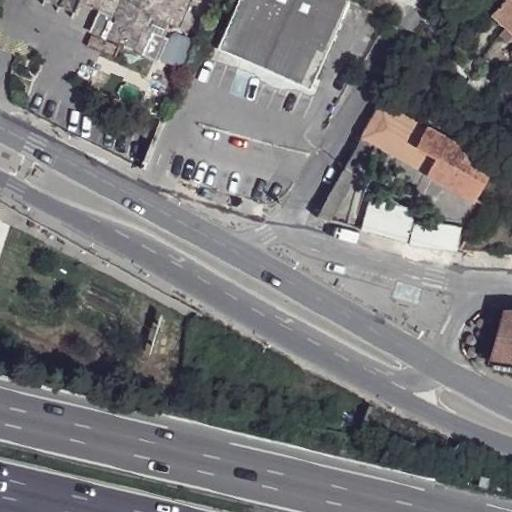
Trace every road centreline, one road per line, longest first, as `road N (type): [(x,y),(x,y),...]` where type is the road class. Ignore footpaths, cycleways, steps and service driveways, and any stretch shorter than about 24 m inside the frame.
road 1 (motorway): [(407,511),(0,413)]
road 2 (primary): [(0,176),(341,363)]
road 3 (unclassified): [(436,0),(362,100),(291,230)]
road 4 (primary): [(225,250),(0,129)]
road 5 (primary): [(429,361),(225,250)]
road 6 (unclassified): [(475,287),(291,230)]
road 7 (primary): [(341,363),(511,447)]
